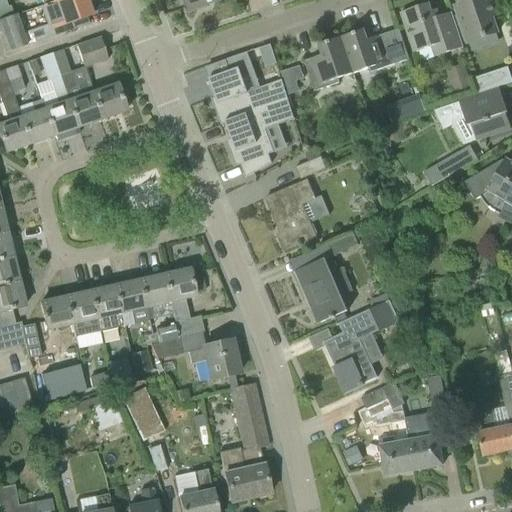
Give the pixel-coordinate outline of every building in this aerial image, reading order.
[(0,0),(0,20),(10,17),(3,0),(0,0)] [(85,0),(62,0),(43,7),(44,10),(51,29),(91,15),(85,0)] [(183,0),(187,11),(223,0),(183,0)] [(457,0),(460,5),(454,7),(467,44),(497,34),(491,18),(496,16),(490,0),(457,0)] [(431,48),(435,58),(463,48),(451,13),(438,18),(436,11),(430,13),(428,5),(400,14),(413,54),(431,48)] [(10,17),(0,20),(0,40),(4,54),(25,47),(19,28),(14,16),(10,17)] [(369,74),(406,62),(396,31),(366,41),(363,31),(340,38),(352,75),(367,70),(369,74)] [(75,46),(83,69),(107,61),(99,38),(75,46)] [(352,75),(340,38),(318,46),(321,56),(303,62),(310,81),(314,92),(339,84),(337,80),(352,75)] [(53,137),(55,136),(57,142),(79,134),(77,128),(58,75),(51,54),(39,59),(47,82),(35,86),(40,101),(53,137)] [(229,72),(208,80),(215,99),(211,100),(220,125),(220,126),(225,124),(224,124),(288,102),(281,81),(260,89),(247,94),(234,58),(225,61),(229,72)] [(27,63),(32,78),(40,75),(35,61),(27,63)] [(15,67),(2,71),(7,83),(19,79),(15,67)] [(473,79),(478,94),(511,83),(511,82),(507,68),(473,79)] [(291,70),(280,73),(284,86),(294,82),(291,70)] [(11,93),(7,83),(2,71),(0,72),(0,103),(5,117),(8,116),(10,122),(0,125),(0,140),(4,153),(29,145),(19,118),(19,119),(15,109),(10,93),(11,93)] [(69,72),(58,75),(77,128),(101,120),(91,93),(87,80),(73,85),(69,72)] [(448,80),(454,96),(472,90),(466,73),(448,80)] [(19,79),(7,83),(11,93),(22,89),(19,79)] [(116,85),(91,93),(101,120),(125,112),(116,85)] [(505,115),(507,114),(499,89),(480,96),(452,105),(453,106),(451,125),(462,146),(475,141),(476,142),(491,137),(510,130),(505,115)] [(53,137),(40,101),(15,109),(19,119),(19,118),(29,145),(53,137)] [(288,102),(224,124),(225,124),(231,141),(226,142),(236,167),(240,166),(245,179),(271,164),(268,155),(260,132),(279,125),(293,120),(288,102)] [(426,172),(433,186),(461,170),(453,156),(426,172)] [(295,169),(300,181),(325,170),(320,158),(295,169)] [(497,219),(501,221),(511,225),(511,160),(511,161),(511,162),(505,159),(500,167),(495,165),(464,183),(474,200),(474,201),(480,198),(483,203),(484,205),(486,207),(487,209),(489,210),(496,214),(499,215),(497,219)] [(129,212),(163,205),(158,178),(124,185),(129,212)] [(280,235),(277,237),(284,253),(315,240),(301,206),(314,200),(306,182),(265,199),(280,235)] [(0,261),(12,258),(9,248),(15,247),(15,246),(12,236),(7,234),(7,233),(0,235),(0,261)] [(340,297),(352,292),(342,269),(330,274),(324,261),(332,258),(358,247),(353,235),(327,246),(323,248),(305,256),(310,266),(293,274),(315,326),(347,312),(340,297)] [(479,269),(487,279),(500,277),(504,267),(497,255),(484,256),(479,269)] [(0,286),(18,283),(12,258),(0,261),(0,286)] [(174,325),(177,339),(179,338),(204,333),(200,317),(187,320),(183,300),(196,297),(195,293),(192,278),(190,270),(162,276),(169,303),(174,325)] [(145,308),(169,303),(162,276),(138,281),(145,308)] [(201,276),(192,278),(195,293),(204,291),(201,276)] [(130,312),(145,308),(138,281),(114,287),(123,327),(132,325),(130,312)] [(24,307),(18,283),(0,286),(0,329),(19,325),(20,328),(21,328),(20,323),(14,325),(13,323),(11,313),(10,310),(24,307)] [(99,332),(123,327),(114,287),(90,292),(99,332)] [(73,338),(99,332),(90,292),(64,298),(71,325),(73,338)] [(45,330),(71,325),(64,298),(39,303),(45,330)] [(336,370),(337,369),(340,375),(337,376),(344,392),(376,378),(359,340),(398,323),(388,302),(336,326),(337,327),(339,326),(343,335),(323,344),(336,370)] [(22,335),(24,345),(30,370),(42,367),(33,325),(21,328),(20,328),(22,335)] [(155,330),(158,343),(177,339),(174,325),(155,330)] [(0,351),(24,345),(22,335),(0,340),(0,351)] [(177,339),(158,343),(158,344),(149,346),(156,360),(183,354),(179,338),(177,339)] [(226,377),(229,389),(233,388),(231,376),(238,374),(231,341),(202,348),(202,349),(186,353),(189,366),(204,362),(209,382),(226,377)] [(108,372),(107,373),(110,383),(131,376),(126,359),(105,363),(108,372)] [(151,370),(148,359),(132,363),(134,374),(151,370)] [(511,420),(511,376),(510,365),(509,359),(495,362),(504,408),(491,411),(491,412),(468,417),(472,437),(478,435),(483,457),(511,451),(511,432),(511,427),(510,427),(509,421),(511,420)] [(110,383),(107,373),(88,378),(91,388),(110,383)] [(440,378),(427,380),(431,404),(444,402),(440,378)] [(23,379),(10,383),(18,414),(32,410),(23,379)] [(10,383),(0,385),(0,391),(7,417),(18,414),(10,383)] [(360,399),(365,410),(387,400),(392,411),(402,406),(404,405),(394,384),(360,399)] [(233,388),(229,389),(229,391),(242,449),(219,454),(230,504),(269,496),(258,448),(267,446),(252,386),(234,390),(233,388)] [(107,395),(74,407),(77,415),(110,403),(107,395)] [(387,400),(365,410),(370,421),(386,413),(388,412),(392,411),(387,400)] [(405,421),(403,411),(402,406),(392,411),(388,412),(386,413),(389,430),(405,426),(404,421),(405,421)] [(405,426),(408,442),(414,471),(442,466),(433,416),(425,417),(405,421),(404,421),(405,426)] [(50,459),(89,450),(84,430),(61,436),(57,421),(41,425),(50,459)] [(36,435),(27,437),(33,461),(43,458),(36,435)] [(414,471),(408,442),(394,444),(393,438),(378,441),(385,477),(414,471)] [(178,498),(181,511),(216,511),(207,471),(193,474),(173,477),(178,498)] [(0,488),(0,511),(52,511),(50,500),(17,507),(13,486),(8,487),(0,488)] [(142,505),(126,508),(127,511),(158,511),(156,502),(154,503),(152,489),(139,491),(142,505)] [(110,511),(108,495),(94,498),(96,511),(110,511)]
